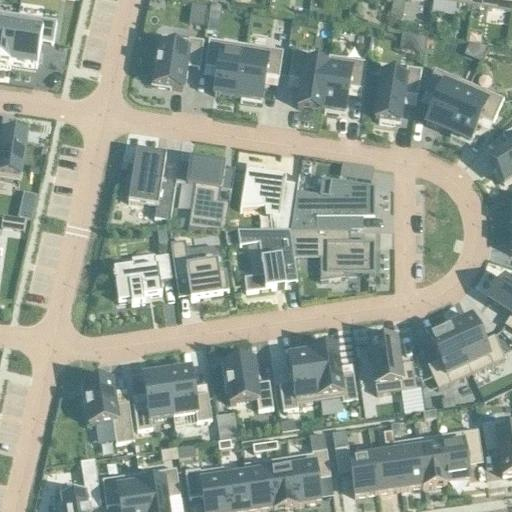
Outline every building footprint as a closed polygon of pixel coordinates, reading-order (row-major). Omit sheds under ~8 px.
[(472,8),(473,0),(432,0),(432,2),(472,8)] [(511,14),(511,8),(511,0),(473,0),(472,8),(511,14)] [(211,7),(209,17),(221,19),(223,9),(211,7)] [(0,15),(0,64),(11,66),(18,18),(0,15)] [(18,18),(11,66),(37,70),(41,45),(53,47),(57,24),(18,18)] [(156,59),(153,74),(156,75),(154,88),(183,93),(186,69),(200,71),(204,44),(189,42),(189,43),(161,39),(158,60),(156,59)] [(418,39),(416,56),(424,57),(426,40),(418,39)] [(209,42),(205,69),(218,71),(214,98),(238,101),(246,48),(209,42)] [(246,48),(238,101),(241,102),(240,104),(255,106),(256,104),(261,105),(265,79),(279,81),(283,54),(246,48)] [(321,114),(328,70),(306,67),(307,57),(292,55),(288,82),(301,84),(297,112),(321,116),(321,114)] [(328,69),(321,112),(322,113),(325,113),(324,115),(339,118),(340,115),(345,116),(349,90),(362,92),(367,65),(329,59),(327,69),(328,69)] [(405,80),(382,76),(375,122),(379,123),(379,126),(394,128),(394,125),(399,126),(404,98),(417,100),(421,73),(406,70),(405,80)] [(435,72),(424,98),(436,103),(426,127),(448,137),(469,87),(435,72)] [(469,87),(448,137),(451,138),(450,140),(464,146),(465,144),(470,146),(480,122),(493,128),(504,102),(469,87)] [(509,151),(489,163),(504,188),(511,182),(511,133),(502,139),(509,151)] [(0,181),(20,185),(27,138),(3,134),(0,154),(0,181)] [(166,159),(136,154),(128,206),(156,210),(154,222),(170,224),(175,189),(161,187),(166,159)] [(191,163),(188,187),(195,188),(188,233),(225,233),(229,206),(217,204),(219,192),(231,194),(235,170),(234,169),(233,174),(222,172),(223,168),(213,166),(191,163)] [(266,217),(279,219),(280,233),(290,234),(293,210),(281,209),(286,178),(265,180),(263,170),(247,168),(240,214),(265,210),(266,217)] [(363,171),(360,185),(372,187),(374,173),(363,171)] [(293,210),(290,234),(317,234),(317,221),(359,221),(359,216),(374,216),(374,191),(330,184),(328,200),(296,195),(294,210),(293,210)] [(19,219),(18,231),(24,232),(26,220),(19,219)] [(266,278),(244,281),(246,296),(286,290),(282,266),(293,264),(293,265),(294,265),(294,261),(290,234),(280,233),(258,233),(259,235),(266,278)] [(350,234),(290,234),(294,261),(295,261),(294,252),(320,252),(320,285),(345,281),(345,277),(374,277),(374,246),(350,246),(350,234)] [(166,235),(158,236),(160,250),(169,248),(166,235)] [(185,245),(170,247),(176,282),(187,280),(190,303),(222,299),(221,295),(228,294),(225,273),(218,274),(217,265),(188,269),(185,245)] [(132,308),(144,307),(144,301),(162,298),(160,284),(172,282),(168,259),(155,261),(156,270),(134,274),(133,270),(114,273),(119,306),(131,305),(132,308)] [(511,286),(504,281),(489,304),(511,318),(505,329),(511,333),(511,286)] [(471,320),(450,330),(471,378),(505,363),(494,339),(482,345),(471,320)] [(439,364),(428,370),(438,393),(471,378),(450,330),(447,331),(446,328),(432,335),(434,337),(428,340),(439,364)] [(396,342),(369,346),(376,398),(416,392),(412,367),(399,369),(396,342)] [(336,351),(311,355),(311,356),(312,356),(320,405),(342,401),(343,406),(357,404),(353,377),(340,379),(336,351)] [(293,386),(280,388),(284,415),(298,413),(297,408),(320,405),(312,356),(311,356),(309,356),(309,354),(294,356),(294,359),(289,359),(293,386)] [(258,415),(273,412),(269,385),(256,387),(252,363),(224,368),(226,381),(223,382),(225,396),(228,396),(230,407),(257,403),(258,415)] [(170,376),(167,376),(173,420),(196,417),(197,426),(212,424),(208,397),(194,399),(191,373),(185,373),(185,371),(170,373),(170,376)] [(147,406),(134,408),(138,435),(152,433),(151,423),(173,420),(167,376),(143,380),(147,406)] [(85,402),(82,402),(84,417),(87,417),(89,428),(113,425),(116,448),(134,445),(128,406),(115,408),(112,384),(83,389),(85,402)] [(435,413),(423,415),(424,423),(436,422),(435,413)] [(511,424),(482,429),(486,454),(498,452),(503,480),(511,478),(511,424)] [(288,426),(281,427),(282,436),(289,435),(288,426)] [(399,427),(391,428),(392,434),(392,440),(401,439),(399,427)] [(392,434),(384,435),(385,448),(392,447),(393,447),(392,440),(392,434)] [(478,434),(439,440),(446,487),(469,484),(466,462),(482,459),(478,434)] [(439,440),(416,443),(423,491),(422,491),(422,492),(447,488),(446,487),(439,440)] [(393,447),(392,447),(394,456),(395,456),(400,494),(422,491),(423,491),(416,443),(393,447)] [(218,445),(220,454),(230,452),(229,444),(218,445)] [(276,445),(265,446),(266,454),(278,453),(276,445)] [(265,446),(253,448),(254,456),(266,454),(265,446)] [(348,451),(334,453),(338,478),(351,476),(354,501),(378,497),(372,460),(350,463),(348,451)] [(312,458),(290,461),(297,509),(298,509),(321,506),(317,483),(331,481),(326,454),(312,456),(312,458)] [(394,456),(372,460),(378,497),(400,494),(395,456),(394,456)] [(290,461),(267,465),(274,511),(286,511),(298,510),(298,509),(297,509),(290,461)] [(82,478),(97,476),(95,465),(81,467),(82,478)] [(274,511),(267,465),(244,468),(245,478),(246,478),(251,511),(274,511)] [(200,473),(185,475),(189,502),(202,500),(204,511),(227,511),(223,481),(225,481),(223,471),(200,475),(200,473)] [(176,472),(139,478),(144,511),(168,511),(167,501),(180,500),(176,472)] [(144,511),(139,478),(102,483),(106,510),(119,508),(119,511),(144,511)] [(225,481),(223,481),(227,511),(251,511),(246,478),(245,478),(225,481)] [(60,505),(56,505),(57,511),(95,511),(102,511),(98,487),(84,489),(84,493),(60,496),(60,495),(59,495),(60,505)]
